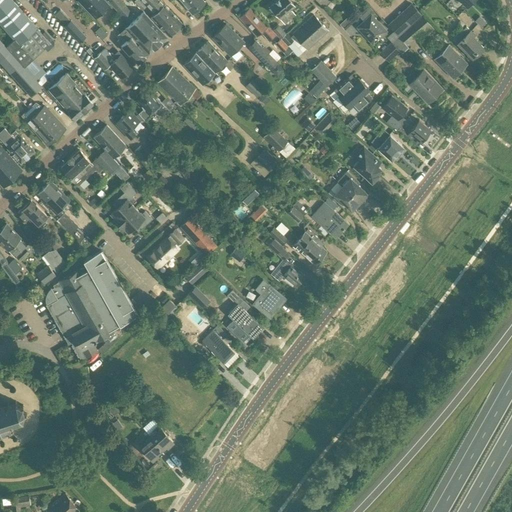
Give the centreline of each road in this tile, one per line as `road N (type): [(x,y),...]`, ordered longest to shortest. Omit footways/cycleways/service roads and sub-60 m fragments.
road 1 (unclassified): [(186,511),(280,371),(458,145)]
road 2 (residential): [(47,163),(167,55),(243,0)]
road 3 (motorway): [(511,328),(442,419),(354,511)]
road 4 (residential): [(458,145),(311,0)]
road 5 (residential): [(159,291),(47,163)]
road 6 (motorway): [(511,385),(440,511)]
